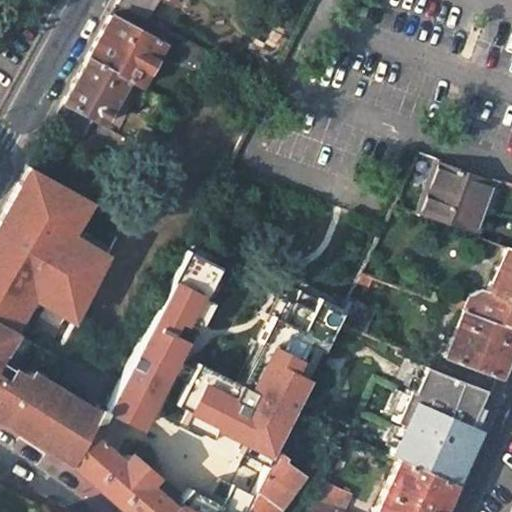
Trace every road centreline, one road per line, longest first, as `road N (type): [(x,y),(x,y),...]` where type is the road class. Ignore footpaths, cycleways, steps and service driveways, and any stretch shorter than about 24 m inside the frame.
road 1 (unclassified): [(85,0),(0,159)]
road 2 (unclassified): [(464,511),(511,402)]
